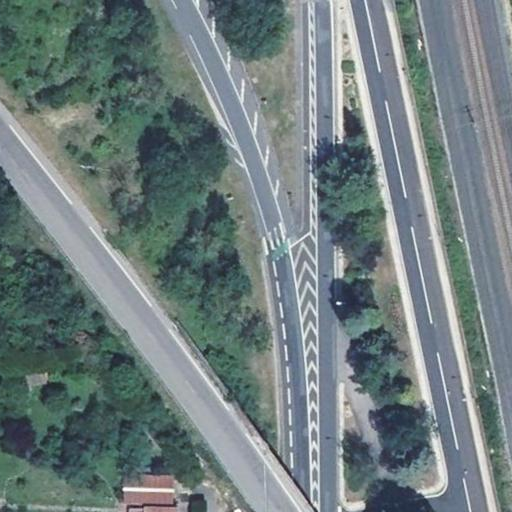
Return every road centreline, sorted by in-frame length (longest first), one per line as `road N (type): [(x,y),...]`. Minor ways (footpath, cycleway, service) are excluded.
road 1 (secondary): [(460,501),(356,0)]
road 2 (motorway): [(278,511),(0,147)]
road 3 (secondary): [(274,230),(289,303),(303,511)]
road 4 (secondary): [(315,0),(324,279)]
road 5 (motorway): [(180,0),(274,230)]
road 6 (unclassified): [(324,279),(395,511)]
road 7 (secondary): [(324,279),(326,511)]
